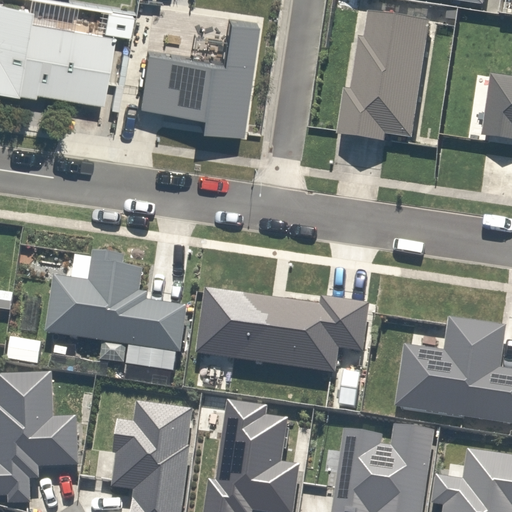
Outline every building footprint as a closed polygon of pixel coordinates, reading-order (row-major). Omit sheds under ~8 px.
[(0,0),(0,89),(105,105),(115,34),(31,21),(34,5),(0,0)] [(413,140),(430,26),(361,16),(366,40),(356,39),(349,86),(341,85),(333,141),(386,148),(387,137),(413,140)] [(247,133),(256,28),(230,25),(227,62),(142,54),(138,106),(204,113),(203,129),(247,133)] [(511,74),(491,72),(482,134),(511,138),(511,74)] [(50,283),(43,338),(130,349),(122,366),(174,373),(182,311),(127,304),(132,267),(89,261),(86,288),(50,283)] [(316,308),(207,292),(197,357),(333,377),(336,359),(358,362),(365,306),(317,299),(316,308)] [(403,350),(393,414),(511,431),(511,370),(496,368),(502,330),(447,321),(442,356),(403,350)] [(52,372),(0,374),(0,494),(8,495),(8,504),(31,503),(31,478),(40,478),(40,466),(79,465),(76,415),(53,416),(52,372)] [(134,489),(130,511),(180,511),(190,445),(187,444),(192,409),(136,400),(133,422),(118,420),(113,452),(115,453),(111,485),(134,489)] [(207,479),(201,511),(252,511),(253,509),(273,511),(291,511),(299,463),(281,460),(288,418),(265,415),(267,407),(228,401),(216,480),(207,479)] [(421,511),(433,430),(393,424),(390,444),(381,443),(382,436),(343,430),(330,511),(336,511),(421,511)] [(444,504),(442,511),(511,511),(511,454),(467,447),(462,478),(435,473),(430,501),(444,504)]
